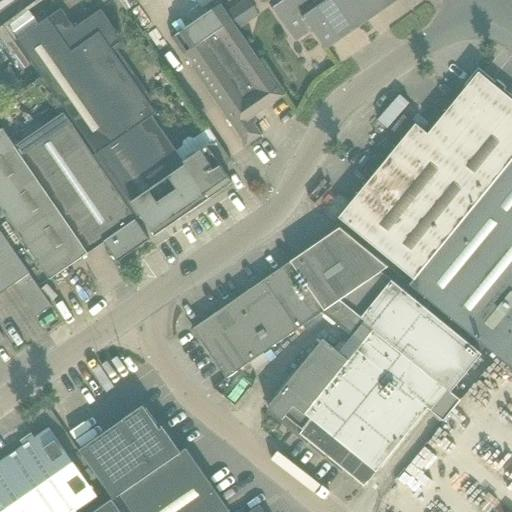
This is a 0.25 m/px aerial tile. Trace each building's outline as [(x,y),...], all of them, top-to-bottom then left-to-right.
[(0,0),(0,13),(17,0),(0,0)] [(312,28),(326,48),(395,0),(278,0),(271,5),(295,40),(312,28)] [(171,38),(246,147),(262,136),(251,119),(284,97),(220,4),(171,38)] [(177,151),(152,115),(155,113),(111,49),(123,41),(101,10),(73,29),(60,10),(16,40),(88,139),(87,140),(111,174),(107,176),(137,219),(140,217),(154,237),(232,183),(219,164),(228,158),(207,126),(197,132),(199,136),(194,139),(189,137),(184,141),(184,146),(177,151)] [(339,218),(414,280),(511,159),(511,100),(479,73),(428,135),(415,125),(339,218)] [(0,130),(0,207),(38,264),(50,280),(104,243),(117,262),(149,240),(136,221),(137,220),(63,113),(15,146),(3,128),(0,130)] [(403,116),(392,130),(402,137),(413,124),(403,116)] [(409,285),(466,332),(511,275),(511,159),(414,280),(409,285)] [(227,379),(322,313),(380,272),(387,267),(340,228),(193,329),(227,379)] [(29,274),(0,231),(0,294),(15,284),(37,317),(52,307),(40,290),(29,274)] [(380,272),(322,313),(344,331),(340,336),(349,344),(340,354),(323,340),(280,393),(267,408),(282,420),(285,417),(302,431),(300,434),(364,487),(428,408),(431,411),(444,421),(461,400),(451,392),(481,355),(392,281),(380,272)] [(511,275),(466,332),(511,369),(511,275)] [(229,511),(230,511),(186,448),(180,452),(163,428),(160,430),(143,406),(79,450),(113,500),(120,495),(131,511),(229,511)] [(73,511),(97,496),(60,445),(49,428),(0,462),(0,511),(73,511)] [(120,511),(112,499),(93,511),(120,511)]
